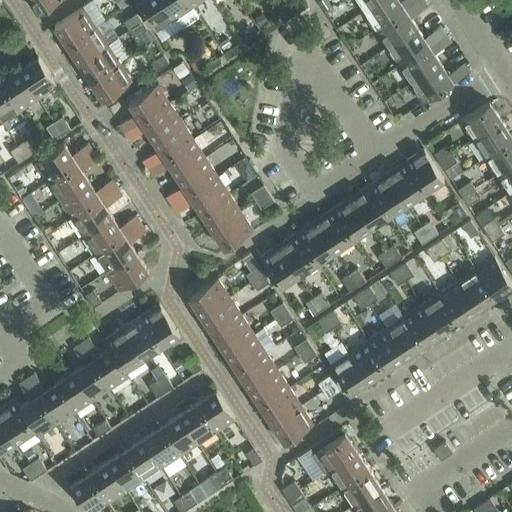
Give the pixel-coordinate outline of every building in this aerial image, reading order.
[(30,0),(38,12),(56,0),(30,0)] [(175,18),(162,0),(138,0),(137,1),(156,30),(175,18)] [(162,0),(175,18),(181,28),(199,16),(193,6),(188,0),(162,0)] [(328,0),(319,0),(318,1),(324,10),(332,5),(328,0)] [(355,0),(363,11),(379,0),(355,0)] [(399,0),(379,0),(363,11),(375,29),(406,9),(409,6),(418,0),(401,0),(400,1),(399,0)] [(423,0),(418,0),(409,6),(415,14),(427,6),(423,0)] [(55,26),(67,44),(96,25),(83,7),(55,26)] [(406,9),(375,29),(387,47),(417,27),(406,9)] [(124,21),(129,29),(142,21),(137,13),(124,21)] [(263,13),(254,18),(260,26),(268,21),(263,13)] [(142,21),(129,29),(135,37),(147,29),(142,21)] [(96,25),(67,44),(79,62),(108,43),(96,25)] [(428,34),(433,42),(446,34),(440,26),(428,34)] [(417,27),(387,47),(399,65),(429,45),(417,27)] [(429,45),(399,65),(410,83),(441,63),(434,53),(451,42),(446,34),(433,42),(429,45)] [(108,43),(79,62),(91,81),(120,61),(108,43)] [(151,62),(156,70),(169,62),(164,54),(151,62)] [(39,56),(20,68),(39,97),(58,85),(39,56)] [(198,58),(191,63),(197,72),(204,67),(198,58)] [(120,61),(91,81),(103,99),(132,80),(120,61)] [(452,70),(457,79),(470,71),(464,62),(452,70)] [(441,63),(410,83),(423,102),(453,82),(441,63)] [(20,68),(2,80),(21,109),(39,97),(20,68)] [(192,74),(182,80),(188,90),(198,84),(196,80),(192,74)] [(2,80),(0,81),(0,116),(3,121),(4,120),(9,129),(25,118),(20,110),(21,109),(2,80)] [(129,102),(141,121),(170,102),(158,83),(129,102)] [(461,120),(473,139),(502,120),(490,101),(461,120)] [(170,102),(141,121),(153,139),(182,120),(170,102)] [(63,116),(55,121),(63,134),(71,128),(63,116)] [(119,124),(125,132),(137,124),(132,116),(119,124)] [(182,120),(153,139),(165,157),(194,138),(182,120)] [(511,135),(502,120),(473,139),(485,157),(511,139),(511,135)] [(63,134),(55,121),(46,126),(55,139),(63,134)] [(137,124),(125,132),(130,140),(142,132),(137,124)] [(194,138),(165,157),(177,175),(206,156),(194,138)] [(26,139),(18,145),(27,157),(35,152),(26,139)] [(511,139),(485,157),(497,175),(511,164),(511,139)] [(36,162),(48,181),(77,162),(65,143),(36,162)] [(76,151),(81,159),(94,151),(88,143),(76,151)] [(27,157),(18,145),(10,150),(19,163),(27,157)] [(434,153),(440,161),(452,153),(447,145),(434,153)] [(424,148),(405,161),(425,191),(444,179),(424,148)] [(94,151),(81,159),(77,162),(48,181),(60,199),(89,180),(82,170),(99,159),(94,151)] [(143,160),(148,168),(161,160),(156,152),(143,160)] [(452,153),(440,161),(445,169),(457,161),(452,153)] [(206,156),(177,175),(189,193),(217,174),(206,156)] [(161,160),(148,168),(154,176),(166,168),(161,160)] [(405,161),(387,172),(407,203),(425,191),(405,161)] [(511,164),(497,175),(509,193),(511,190),(511,164)] [(387,172),(369,184),(389,215),(407,203),(387,172)] [(217,174),(189,193),(200,211),(229,192),(217,174)] [(89,180),(60,199),(72,217),(117,187),(112,179),(95,190),(89,180)] [(458,189),(463,197),(476,189),(471,181),(458,189)] [(251,192),(256,200),(269,192),(264,184),(251,192)] [(369,184),(351,196),(371,227),(389,215),(369,184)] [(117,187),(72,217),(84,235),(113,216),(106,206),(123,195),(117,187)] [(167,196),(172,204),(185,196),(179,188),(167,196)] [(476,189),(463,197),(469,205),(481,197),(476,189)] [(229,192),(200,211),(212,229),(241,210),(229,192)] [(269,192),(256,200),(262,208),(274,200),(269,192)] [(185,196),(172,204),(177,212),(190,204),(185,196)] [(351,196),(333,208),(353,239),(371,227),(351,196)] [(467,214),(459,201),(451,207),(459,219),(467,214)] [(333,208),(315,220),(335,251),(353,239),(333,208)] [(241,210),(212,229),(225,248),(254,229),(241,210)] [(113,216),(84,235),(96,253),(125,234),(128,231),(141,223),(136,215),(119,226),(113,216)] [(482,225),(487,233),(500,225),(494,217),(482,225)] [(471,219),(462,224),(471,237),(479,231),(471,219)] [(315,220),(297,232),(317,263),(335,251),(315,220)] [(430,220),(422,225),(430,238),(438,233),(430,220)] [(141,223),(128,231),(134,239),(146,231),(141,223)] [(430,238),(422,225),(414,231),(422,243),(430,238)] [(500,225),(487,233),(492,241),(505,233),(500,225)] [(297,232),(279,243),(299,274),(317,263),(297,232)] [(125,234),(96,253),(108,271),(136,252),(125,234)] [(442,238),(434,243),(442,256),(450,250),(442,238)] [(299,274),(279,243),(260,256),(280,287),(299,274)] [(442,256),(434,243),(426,248),(434,261),(442,256)] [(394,244),(386,249),(394,262),(402,256),(394,244)] [(394,262),(386,249),(378,254),(386,267),(394,262)] [(136,252),(108,271),(120,290),(149,271),(136,252)] [(511,282),(495,256),(476,268),(495,297),(511,285),(511,282)] [(406,262),(398,267),(406,279),(414,274),(406,262)] [(247,274),(252,282),(265,274),(259,266),(247,274)] [(406,279),(398,267),(390,272),(398,285),(406,279)] [(358,268),(350,273),(358,285),(366,280),(358,268)] [(476,268),(458,280),(477,309),(495,297),(476,268)] [(358,285),(350,273),(342,278),(350,291),(358,285)] [(265,274),(252,282),(257,290),(270,282),(265,274)] [(189,296),(201,315),(230,296),(218,277),(189,296)] [(458,280),(440,292),(459,321),(477,309),(458,280)] [(370,285),(362,291),(370,303),(378,298),(370,285)] [(85,294),(94,307),(102,301),(94,289),(85,294)] [(322,291),(314,297),(322,309),(330,304),(322,291)] [(370,303),(362,291),(354,296),(362,308),(370,303)] [(440,292),(422,304),(441,333),(459,321),(440,292)] [(230,296),(201,315),(213,333),(242,314),(230,296)] [(322,309),(314,297),(306,302),(314,314),(322,309)] [(270,310),(276,318),(288,310),(283,302),(270,310)] [(160,303),(141,315),(161,346),(180,334),(160,303)] [(422,304),(404,316),(423,345),(441,333),(422,304)] [(334,309),(326,314),(334,327),(342,322),(334,309)] [(288,310),(276,318),(281,326),(294,318),(288,310)] [(242,314),(213,333),(225,351),(254,332),(242,314)] [(334,327),(326,314),(318,320),(326,332),(334,327)] [(141,315),(123,327),(143,358),(161,346),(141,315)] [(404,316),(386,327),(405,356),(423,345),(404,316)] [(104,339),(109,347),(110,347),(125,370),(126,369),(143,358),(123,327),(104,339)] [(386,327),(368,339),(387,368),(405,356),(386,327)] [(254,332),(225,351),(237,369),(266,350),(254,332)] [(89,337),(81,342),(89,354),(97,349),(89,337)] [(294,346),(299,354),(312,346),(307,338),(294,346)] [(368,339),(350,351),(369,380),(387,368),(368,339)] [(89,354),(81,342),(73,347),(81,360),(89,354)] [(312,346),(299,354),(305,362),(317,354),(312,346)] [(109,347),(92,358),(111,387),(130,375),(126,369),(125,370),(110,347),(109,347)] [(266,350),(237,369),(249,387),(278,368),(266,350)] [(369,380),(350,351),(331,364),(350,392),(369,380)] [(202,367),(194,355),(186,360),(194,373),(202,367)] [(92,358),(74,370),(93,399),(111,387),(92,358)] [(179,360),(173,364),(178,372),(185,368),(179,360)] [(278,368),(249,387),(261,405),(289,386),(278,368)] [(74,370),(56,382),(75,411),(93,399),(74,370)] [(35,372),(27,377),(35,390),(43,385),(35,372)] [(165,374),(157,379),(165,392),(173,386),(165,374)] [(318,382),(323,390),(336,382),(330,374),(318,382)] [(35,390),(27,377),(19,383),(27,395),(35,390)] [(165,392),(157,379),(149,384),(157,397),(165,392)] [(56,382),(38,394),(57,423),(75,411),(56,382)] [(336,382),(323,390),(328,398),(341,390),(336,382)] [(289,386),(261,405),(272,423),(301,404),(289,386)] [(217,389),(198,401),(217,430),(235,418),(217,389)] [(38,394),(21,405),(20,406),(35,429),(34,430),(38,435),(57,423),(38,394)] [(16,397),(0,407),(0,415),(17,441),(34,430),(35,429),(20,406),(21,405),(16,397)] [(198,401),(180,413),(199,442),(217,430),(198,401)] [(301,404),(272,423),(285,442),(314,423),(301,404)] [(180,413),(162,425),(180,454),(199,442),(180,413)] [(0,451),(17,441),(0,415),(0,451)] [(111,427),(106,419),(93,427),(98,435),(111,427)] [(162,425),(144,437),(162,466),(180,454),(162,425)] [(325,471),(328,469),(357,450),(345,431),(313,453),(325,471)] [(144,437),(126,449),(144,478),(162,466),(144,437)] [(446,440),(434,449),(441,459),(453,451),(446,440)] [(262,459),(254,447),(246,452),(254,465),(262,459)] [(126,449),(107,461),(126,490),(144,478),(126,449)] [(357,450),(328,469),(340,487),(369,468),(357,450)] [(39,457),(31,462),(39,474),(47,469),(39,457)] [(107,461),(89,473),(108,501),(126,490),(107,461)] [(39,474),(31,462),(23,467),(31,480),(39,474)] [(225,466),(217,471),(226,483),(234,478),(225,466)] [(369,468),(340,487),(352,505),(381,486),(369,468)] [(226,483),(217,471),(209,476),(218,489),(226,483)] [(92,511),(108,501),(89,473),(71,485),(88,511),(92,511)] [(282,488),(287,496),(300,488),(294,480),(282,488)] [(381,486),(352,505),(356,511),(381,511),(393,504),(381,486)] [(300,488),(287,496),(292,504),(305,496),(300,488)] [(189,489),(181,495),(190,507),(198,502),(189,489)] [(182,511),(190,507),(181,495),(173,500),(181,511),(182,511)] [(490,497),(482,503),(487,511),(494,511),(498,510),(490,497)] [(487,511),(482,503),(474,508),(476,511),(487,511)]
